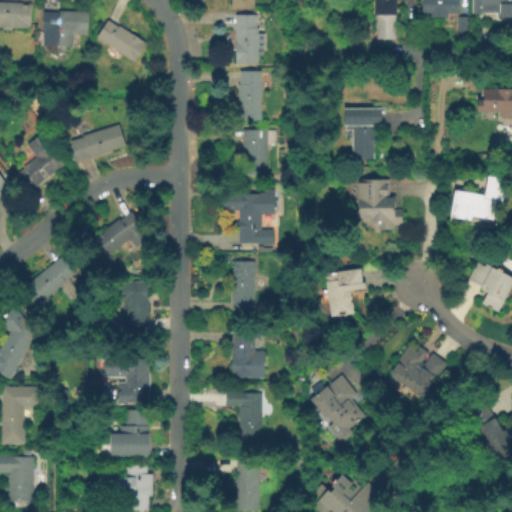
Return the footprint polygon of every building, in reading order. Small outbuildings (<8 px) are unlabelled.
[(393,0),(394,40),(374,40),(373,0),(393,0)] [(457,0),(457,14),(445,13),(445,19),(428,19),(428,14),(419,14),(419,0),(457,0)] [(511,0),(511,18),(494,18),(494,13),(470,13),(470,0),(511,0)] [(0,1),(30,2),(30,27),(0,26),(0,1)] [(57,9),(88,11),(87,33),(74,32),(73,46),(43,44),(44,30),(42,30),(43,10),(57,10),(57,9)] [(257,13),(257,26),(258,26),(258,32),(264,32),(264,46),(258,46),(258,62),(236,62),(235,13),(257,13)] [(466,37),(456,37),(455,17),(466,17),(466,37)] [(108,18),(118,25),(119,23),(146,41),(133,60),(96,36),(108,18)] [(261,69),(261,118),(241,118),(241,110),(238,110),(238,83),(240,82),(239,69),(261,69)] [(475,114),(475,101),(481,101),(482,90),(511,90),(511,119),(497,119),(497,114),(475,114)] [(371,161),(350,160),(350,131),(342,131),(342,109),(380,110),(380,127),(371,127),(371,136),(375,136),(375,148),(371,148),(371,161)] [(126,145),(77,159),(71,139),(83,135),(83,133),(119,122),(126,145)] [(276,128),(276,142),(267,142),(267,174),(243,174),(244,128),(276,128)] [(67,161),(27,191),(13,174),(24,167),(23,165),(30,160),(27,156),(33,151),(27,143),(44,130),(67,161)] [(0,172),(8,184),(0,189),(0,172)] [(490,222),(469,218),(468,223),(447,219),(452,190),(482,196),(486,175),(504,179),(499,204),(494,204),(490,222)] [(401,226),(390,226),(390,230),(364,230),(364,220),(356,220),(356,180),(386,180),(386,196),(393,196),(393,210),(400,210),(401,226)] [(275,187),(275,212),(262,212),(262,227),(274,227),(273,243),(239,243),(239,209),(224,209),(224,191),(263,191),(263,187),(275,187)] [(131,209),(145,226),(143,228),(149,235),(135,246),(129,239),(110,254),(96,237),(104,231),(103,229),(119,217),(120,218),(131,209)] [(66,281),(36,305),(22,286),(62,254),(75,271),(65,279),(66,281)] [(254,260),(254,309),(232,309),(232,260),(254,260)] [(511,283),(496,314),(478,304),(485,292),(465,282),(476,260),(511,278),(511,283)] [(351,316),(328,319),(322,275),(359,269),(362,291),(348,293),(351,316)] [(146,280),(149,310),(147,311),(148,336),(123,337),(122,299),(118,299),(117,280),(146,280)] [(35,331),(11,376),(0,370),(0,347),(9,330),(0,316),(0,314),(12,303),(35,331)] [(265,349),(264,376),(231,376),(231,344),(233,344),(233,330),(256,330),(255,349),(265,349)] [(423,396),(389,373),(406,348),(414,353),(418,347),(445,364),(423,396)] [(150,355),(150,402),(116,402),(116,380),(124,380),(124,376),(103,376),(103,355),(150,355)] [(338,446),(325,429),(331,424),(325,417),(321,420),(307,402),(340,375),(356,395),(349,401),(363,417),(347,430),(351,435),(338,446)] [(24,407),(24,443),(0,443),(1,384),(40,384),(39,406),(24,407)] [(263,391),(263,445),(239,444),(239,404),(241,404),(241,391),(263,391)] [(511,455),(498,464),(466,410),(482,401),(499,430),(511,422),(511,455)] [(147,407),(148,423),(150,423),(150,430),(148,430),(149,441),(149,450),(150,458),(115,459),(115,453),(109,453),(108,430),(109,429),(119,429),(119,422),(124,422),(124,408),(147,407)] [(29,498),(29,505),(15,505),(15,498),(8,498),(8,470),(0,470),(0,451),(12,451),(12,454),(33,454),(33,498),(29,498)] [(259,457),(257,510),(232,509),(234,456),(259,457)] [(146,462),(147,472),(153,472),(153,493),(148,493),(149,507),(127,506),(127,494),(113,494),(113,474),(125,474),(125,463),(146,462)] [(372,511),(313,511),(310,509),(316,501),(309,495),(319,483),(328,490),(338,478),(348,486),(352,481),(380,503),(372,511)] [(491,511),(484,502),(472,511),(491,511)]
